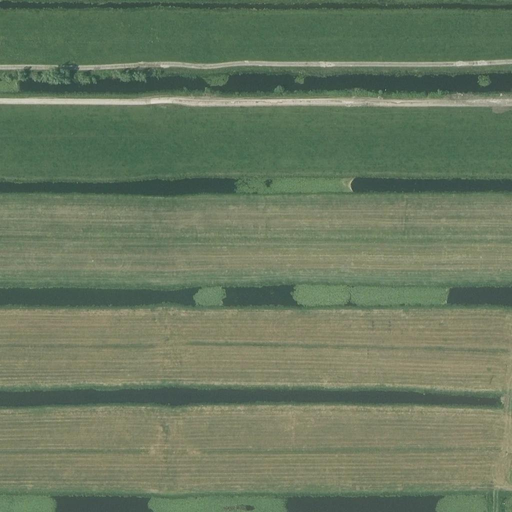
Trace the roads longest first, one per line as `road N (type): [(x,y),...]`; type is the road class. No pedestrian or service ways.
road 1 (track): [(511,62),(0,67)]
road 2 (track): [(511,104),(0,102)]
road 3 (track): [(511,488),(0,488)]
